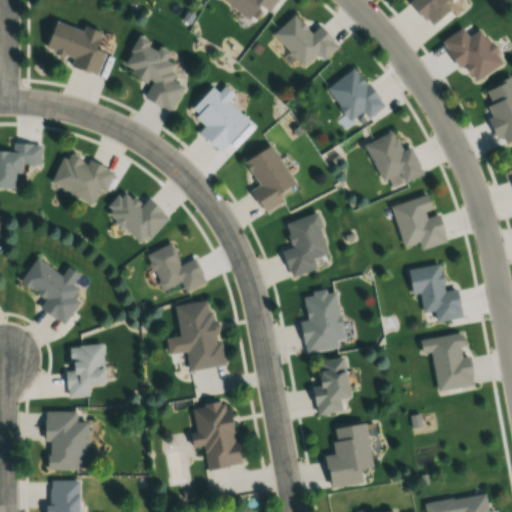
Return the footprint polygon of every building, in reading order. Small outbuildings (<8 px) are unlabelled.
[(220,0),(247,19),(256,6),(266,12),(274,0),(220,0)] [(407,0),(407,1),(427,26),(449,8),(443,1),(444,0),(407,0)] [(270,33),(300,66),(315,52),(320,58),(335,45),(317,25),(308,32),(292,14),(270,33)] [(106,39),(81,29),(80,31),(51,20),(41,47),(71,58),(68,65),(93,74),(106,39)] [(472,80),(500,61),(478,28),(466,36),(460,27),(439,41),(456,67),(461,63),(472,80)] [(120,69),(149,83),(142,98),(168,111),(184,78),(167,71),(172,61),(144,48),(148,41),(136,35),(120,69)] [(324,88),(348,120),(360,111),(365,118),(382,105),(352,66),(324,88)] [(511,137),(511,81),(509,76),(483,88),(490,104),(484,107),(489,116),(486,118),(498,144),(511,137)] [(197,132),(216,151),(246,120),(209,85),(187,109),(204,125),(197,132)] [(364,143),(385,189),(422,173),(409,145),(399,150),(391,131),(364,143)] [(0,150),(0,187),(15,188),(16,163),(38,164),(39,143),(11,142),(11,151),(0,150)] [(292,181),(268,143),(242,160),(257,185),(248,191),(262,212),(280,201),(275,192),(292,181)] [(49,185),(91,203),(97,188),(103,190),(111,171),(63,151),(49,185)] [(146,198),(138,205),(122,190),(103,210),(139,245),(165,216),(146,198)] [(419,249),(445,241),(435,210),(431,212),(426,193),(389,205),(402,246),(417,242),(419,249)] [(288,276),(314,268),(311,256),(326,252),(314,213),(282,222),(289,249),(280,251),(288,276)] [(194,257),(178,263),(171,243),(145,253),(159,290),(180,283),(183,290),(204,283),(194,257)] [(77,301),(71,297),(77,288),(71,284),(77,274),(65,267),(59,275),(33,258),(17,282),(44,300),(38,309),(61,324),(77,301)] [(410,294),(418,293),(421,312),(432,310),(434,321),(460,316),(455,288),(443,290),(438,264),(405,269),(410,294)] [(303,351),(343,344),(333,289),(301,295),(306,320),(298,322),(303,351)] [(184,370),(221,364),(210,299),(174,305),(184,370)] [(471,385),(467,354),(463,354),(460,332),(417,338),(419,354),(430,353),(435,390),(471,385)] [(100,344),(64,346),(66,397),(87,397),(86,383),(102,382),(100,344)] [(314,413),(340,411),(339,397),(346,396),(343,358),(315,359),(317,394),(312,394),(314,413)] [(239,462),(225,400),(188,408),(194,432),(186,434),(189,447),(201,444),(207,469),(239,462)] [(76,469),(76,461),(86,461),(86,421),(74,421),(74,411),(43,411),(43,469),(76,469)] [(371,466),(364,422),(330,427),(334,454),(323,456),(328,486),(359,481),(357,468),(371,466)] [(42,506),(42,511),(77,511),(78,479),(48,479),(48,506),(42,506)] [(486,511),(483,493),(423,503),(424,511),(486,511)]
